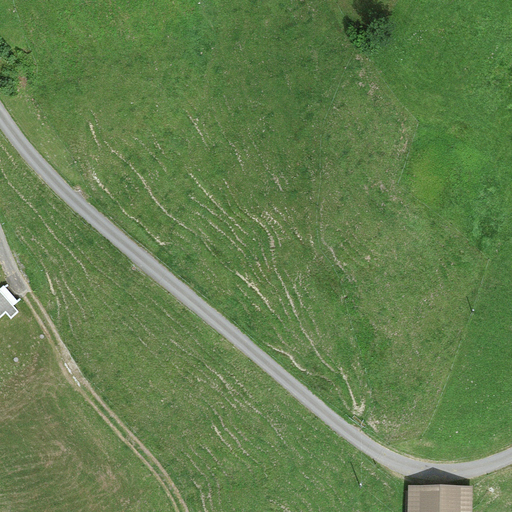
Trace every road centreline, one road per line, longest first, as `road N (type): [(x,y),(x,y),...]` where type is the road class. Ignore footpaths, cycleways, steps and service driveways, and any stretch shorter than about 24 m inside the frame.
road 1 (track): [(0,110),(44,170),(332,422),(384,456),(431,472),(511,455)]
road 2 (track): [(172,511),(0,268)]
